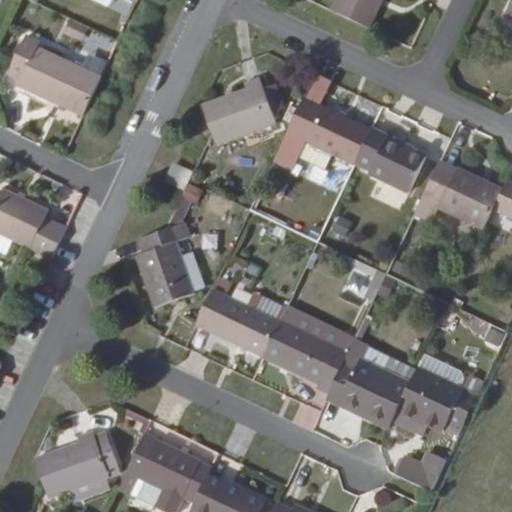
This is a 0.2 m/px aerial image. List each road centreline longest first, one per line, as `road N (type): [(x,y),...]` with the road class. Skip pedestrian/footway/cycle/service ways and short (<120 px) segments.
road 1 (residential): [(61,333),(375,478)]
road 2 (residential): [(226,0),(418,90)]
road 3 (residential): [(129,191),(220,0)]
road 4 (residential): [(61,333),(129,191)]
road 5 (residential): [(129,191),(0,133)]
road 6 (residential): [(6,449),(61,333)]
